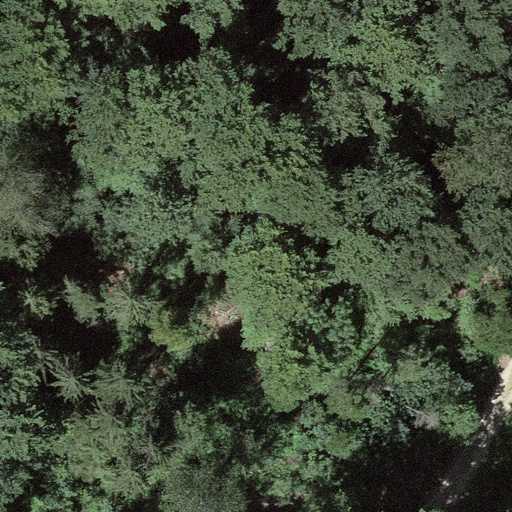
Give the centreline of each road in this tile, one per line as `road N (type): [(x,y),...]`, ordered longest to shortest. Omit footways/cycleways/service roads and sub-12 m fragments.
road 1 (track): [(300,511),(328,507),(511,421)]
road 2 (track): [(433,511),(511,382)]
